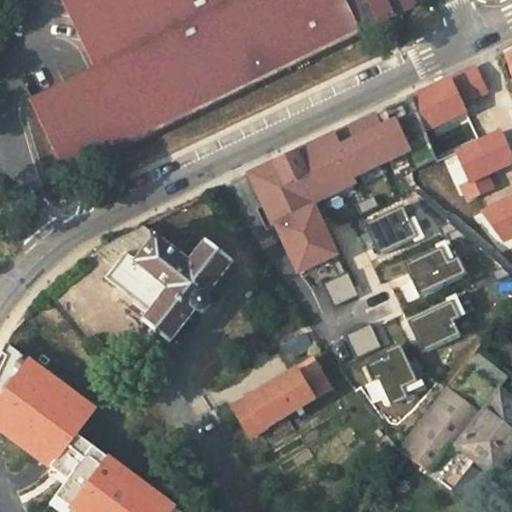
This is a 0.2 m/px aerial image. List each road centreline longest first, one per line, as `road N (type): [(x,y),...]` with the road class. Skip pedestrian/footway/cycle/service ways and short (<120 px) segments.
road 1 (tertiary): [(0,304),(17,278),(83,226),(476,38)]
road 2 (unknown): [(337,216),(365,279),(364,298),(337,317),(311,319),(213,164)]
